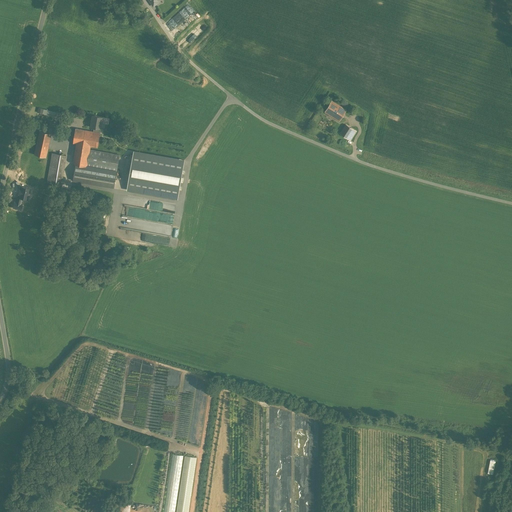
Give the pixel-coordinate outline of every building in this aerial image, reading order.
[(176,30),(194,15),(190,11),(192,8),(189,5),(169,22),(176,30)] [(347,110),(332,101),(325,112),(340,121),(347,110)] [(110,115),(93,112),(91,122),(94,123),(93,128),(102,129),(104,120),(109,120),(110,115)] [(93,128),(76,124),(74,139),(79,140),(75,162),(77,162),(74,178),(115,185),(121,151),(91,146),(91,143),(100,144),(102,129),(93,128)] [(355,130),(344,124),(339,133),(349,139),(355,130)] [(52,130),(40,127),(35,150),(47,153),(52,130)] [(68,152),(54,150),(49,179),(63,181),(68,152)] [(176,199),(182,158),(130,150),(124,190),(139,193),(138,197),(151,199),(152,195),(176,199)] [(175,511),(183,456),(171,454),(162,511),(175,511)] [(189,511),(197,458),(185,456),(176,511),(189,511)] [(124,511),(132,511),(133,503),(126,502),(124,511)]
